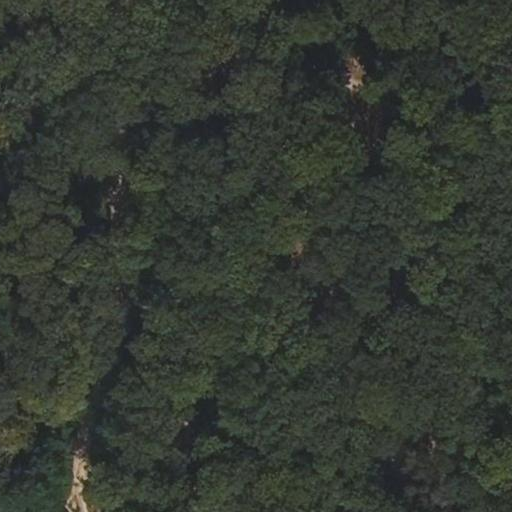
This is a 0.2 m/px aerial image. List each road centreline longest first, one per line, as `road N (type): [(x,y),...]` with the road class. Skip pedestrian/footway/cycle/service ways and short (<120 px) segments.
road 1 (track): [(64,511),(141,152),(126,16)]
road 2 (track): [(85,0),(28,105),(0,134)]
